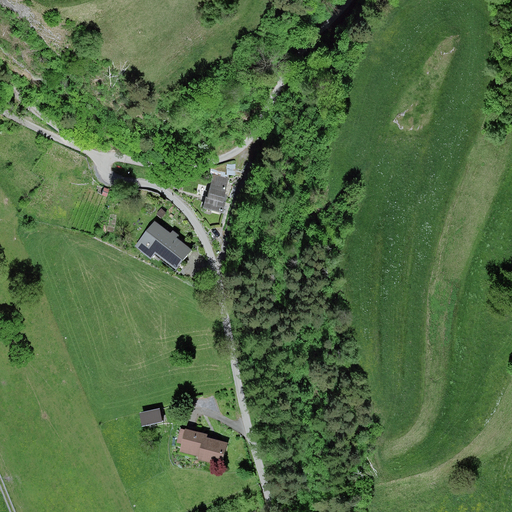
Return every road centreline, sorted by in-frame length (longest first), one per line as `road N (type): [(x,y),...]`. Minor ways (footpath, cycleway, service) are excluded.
road 1 (unclassified): [(0,107),(103,154),(108,176),(161,188),(191,217),(217,264),(271,511)]
road 2 (track): [(340,0),(284,66),(248,145),(187,162),(103,154)]
road 3 (track): [(248,145),(217,264)]
